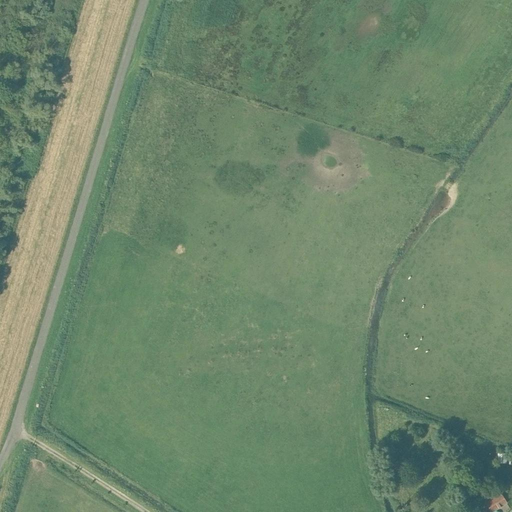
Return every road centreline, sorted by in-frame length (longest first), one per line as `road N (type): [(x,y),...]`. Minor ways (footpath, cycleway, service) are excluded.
road 1 (unclassified): [(0,464),(145,0)]
road 2 (track): [(14,430),(145,511)]
